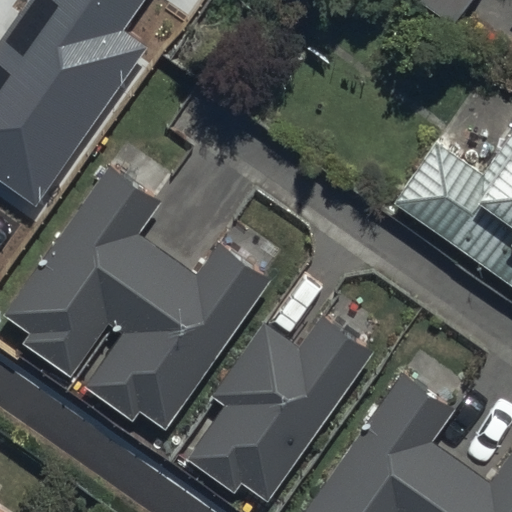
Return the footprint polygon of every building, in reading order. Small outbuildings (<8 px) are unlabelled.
[(0,131),(21,102),(0,87),(0,131)] [(511,111),(478,158),(436,127),(395,182),(511,268),(511,111)] [(30,145),(14,133),(0,153),(0,213),(6,218),(50,153),(34,141),(30,145)] [(162,186),(111,150),(5,298),(32,318),(25,327),(70,360),(109,311),(122,322),(84,370),(131,407),(141,395),(165,414),(270,266),(219,229),(197,261),(139,219),(162,186)] [(297,334),(263,311),(212,381),(226,391),(188,443),(236,477),(243,468),(268,486),(375,337),(322,299),(297,334)] [(454,397),(401,361),(303,505),(312,511),(511,511),(511,438),(492,467),(434,426),(454,397)] [(0,511),(9,500),(0,493),(0,511)]
